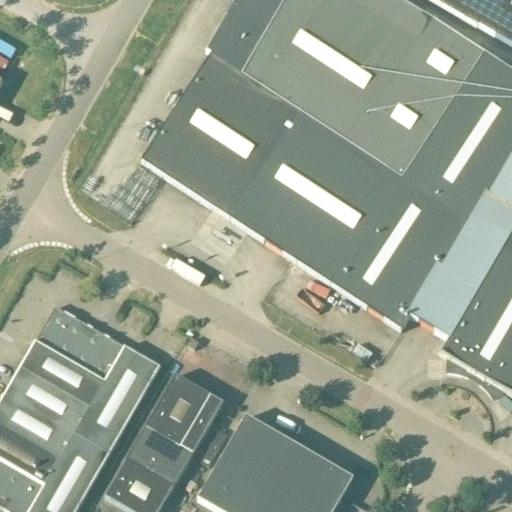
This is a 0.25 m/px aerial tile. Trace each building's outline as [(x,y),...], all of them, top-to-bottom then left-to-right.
[(237,0),(205,56),(209,59),(140,166),(400,335),(511,165),(511,76),(434,25),(391,0),(287,0),(285,5),(276,0),(237,0)] [(511,0),(421,0),(477,32),(477,31),(511,50),(511,0)] [(511,234),(501,254),(500,254),(439,358),(439,359),(447,363),(446,377),(449,377),(454,378),(459,379),(464,380),(469,383),(474,386),(479,388),(483,392),(487,396),(490,400),(493,404),(504,397),(511,401),(511,234)] [(55,311),(0,405),(0,511),(1,511),(78,511),(160,371),(55,311)] [(192,343),(188,350),(195,354),(198,347),(192,343)] [(371,359),(367,366),(374,370),(378,363),(371,359)] [(176,380),(105,501),(123,511),(161,511),(223,407),(176,380)] [(335,511),(345,495),(340,476),(245,421),(197,504),(210,511),(335,511)]
